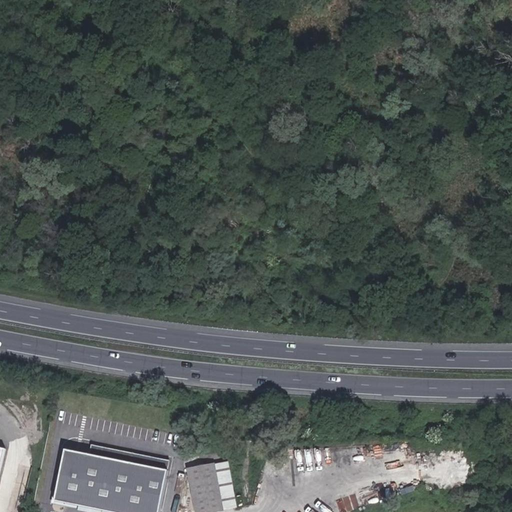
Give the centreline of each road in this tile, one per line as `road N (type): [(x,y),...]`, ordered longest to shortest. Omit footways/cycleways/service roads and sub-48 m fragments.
road 1 (trunk): [(511,358),(189,340),(0,310)]
road 2 (trunk): [(0,339),(182,366),(511,386)]
road 3 (unknown): [(53,511),(68,429),(175,446),(177,511)]
road 4 (unknown): [(273,511),(393,470)]
